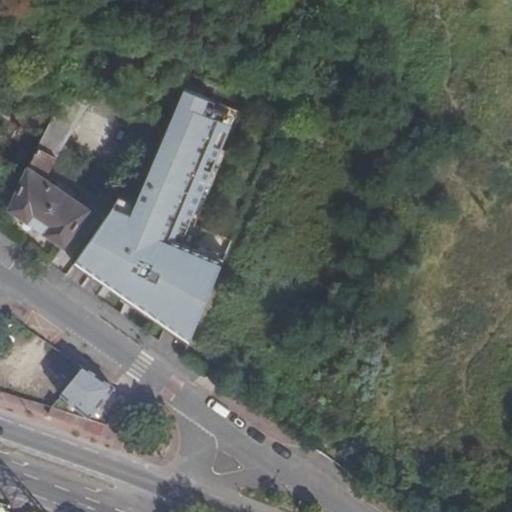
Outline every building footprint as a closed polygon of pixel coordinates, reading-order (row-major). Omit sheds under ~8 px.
[(154,108),(105,85),(93,111),(143,136),(154,108)] [(85,251),(79,259),(129,294),(142,304),(190,337),(223,260),(232,240),(195,224),(243,114),(210,100),(186,89),(151,169),(137,203),(119,196),(111,209),(111,210),(85,251)] [(51,123),(71,135),(88,107),(64,94),(51,123)] [(51,123),(10,209),(64,246),(90,210),(44,177),(71,135),(51,123)] [(79,259),(76,264),(126,300),(129,294),(79,259)] [(142,304),(139,309),(187,343),(190,337),(142,304)] [(87,421),(113,391),(85,372),(63,400),(87,421)]
